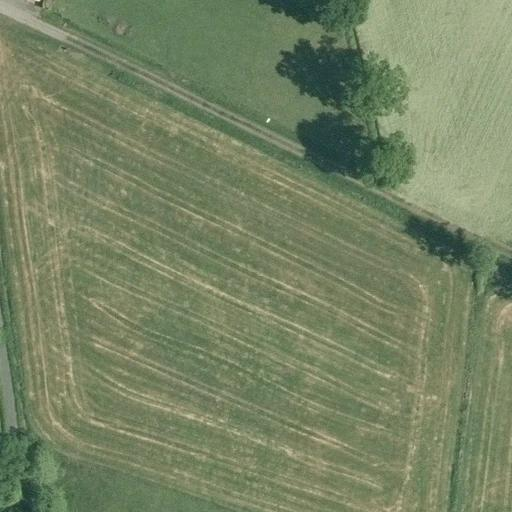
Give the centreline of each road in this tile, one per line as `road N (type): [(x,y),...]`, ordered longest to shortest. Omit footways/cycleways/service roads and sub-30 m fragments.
road 1 (track): [(511,240),(29,0)]
road 2 (unclassified): [(0,351),(23,511)]
